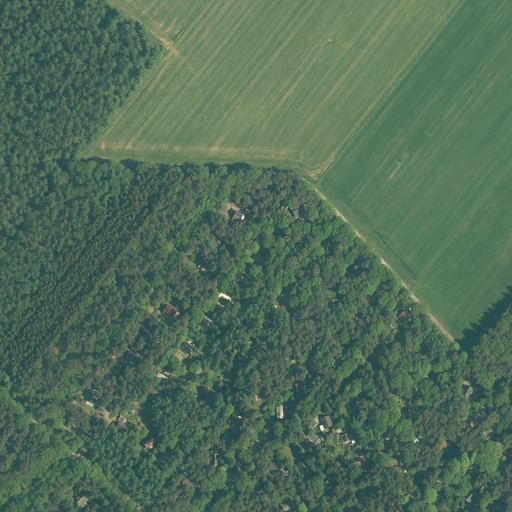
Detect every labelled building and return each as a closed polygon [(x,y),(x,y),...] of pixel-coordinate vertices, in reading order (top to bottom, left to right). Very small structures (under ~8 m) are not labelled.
[(299,221),(307,212),(301,207),(293,216),(299,221)] [(232,220),(240,224),(244,216),(236,212),(236,211),(233,210),(231,213),(234,215),(232,220)] [(281,241),(285,236),(277,229),(273,234),(281,241)] [(223,249),(227,245),(220,240),(221,239),(216,235),(213,240),(217,243),(217,244),(223,249)] [(330,249),(331,248),(331,246),(330,246),(332,243),(327,239),(319,249),(324,253),(328,249),(330,249)] [(263,261),(266,257),(261,254),(262,253),(259,251),(253,258),(257,261),(256,262),(260,264),(263,261)] [(355,274),(362,267),(363,266),(357,260),(349,269),(355,274)] [(197,268),(199,269),(199,270),(203,273),(208,267),(202,263),(200,265),(197,268)] [(305,278),(310,275),(306,269),(301,271),(305,278)] [(242,285),(246,279),(238,273),(234,278),(242,285)] [(188,294),(188,293),(192,288),(187,284),(184,282),(180,287),(188,294)] [(287,302),(290,300),(288,296),(285,297),(285,296),(280,298),(283,305),(288,303),(287,302)] [(328,307),(336,305),(335,297),(332,297),(333,299),(327,300),(328,307)] [(222,301),(219,305),(227,311),(232,305),(224,298),(222,301)] [(178,312),(168,305),(162,313),(172,320),(178,312)] [(412,319),(410,317),(405,312),(399,317),(406,324),(412,319)] [(353,323),(359,323),(359,314),(351,314),(351,318),(353,318),(353,323)] [(311,321),(312,327),(320,326),(319,318),(317,318),(317,320),(311,321)] [(270,319),(263,322),(265,327),(267,326),(270,332),(275,330),(272,324),(270,319)] [(208,332),(212,326),(204,320),(199,325),(208,332)] [(135,332),(144,339),(150,331),(140,324),(135,332)] [(340,343),(338,334),(331,335),(331,338),(333,345),(340,343)] [(251,353),(260,349),(256,340),(252,342),(253,345),(249,347),(251,353)] [(189,355),(193,350),(185,343),(181,349),(189,355)] [(424,352),(426,347),(419,343),(416,348),(424,352)] [(385,354),(387,350),(379,346),(375,354),(382,358),(384,354),(385,354)] [(134,362),(136,359),(130,353),(126,358),(130,361),(129,364),(131,365),(134,362)] [(233,360),(236,371),(244,368),(240,357),(233,360)] [(310,365),(310,371),(318,371),(318,360),(309,360),(309,365),(310,365)] [(443,379),(437,371),(429,378),(435,386),(443,379)] [(112,382),(116,377),(110,373),(106,379),(109,382),(110,381),(112,382)] [(230,385),(227,376),(219,379),(222,388),(230,385)] [(349,390),(349,389),(355,383),(350,378),(343,386),(349,390)] [(307,387),(304,387),(304,383),(298,384),(298,382),(295,382),(295,386),(298,385),(299,391),(296,391),(296,393),(299,393),(305,392),(308,392),(307,387)] [(390,392),(396,391),(394,384),(388,385),(390,392)] [(468,386),(463,395),(470,399),(475,390),(468,386)] [(164,394),(161,393),(149,387),(146,392),(161,399),(164,394)] [(203,402),(211,399),(207,388),(199,391),(203,402)] [(94,405),(97,398),(91,396),(92,394),(85,391),(83,396),(88,398),(86,402),(94,405)] [(256,400),(263,397),(261,392),(254,394),(256,400)] [(352,408),(358,412),(363,403),(357,399),(352,408)] [(142,414),(144,408),(134,405),(132,411),(142,414)] [(412,413),(413,406),(406,405),(404,414),(411,416),(412,413)] [(234,426),(234,427),(239,422),(234,417),(233,418),(231,418),(230,417),(225,422),(230,427),(231,426),(234,426)] [(324,430),(332,427),(329,418),(322,421),(324,427),(323,427),(324,430)] [(474,427),(477,424),(473,418),(465,423),(470,430),(471,429),(472,430),(474,428),(474,427)] [(124,434),(128,429),(120,423),(116,428),(124,434)] [(397,431),(388,428),(384,438),(393,442),(397,431)] [(305,436),(302,442),(307,444),(308,443),(310,439),(311,440),(312,440),(315,441),(312,445),(317,447),(320,441),(316,439),(318,437),(311,432),(310,434),(308,437),(305,436)] [(324,433),(319,438),(323,442),(328,437),(324,433)] [(411,442),(409,445),(415,450),(418,448),(415,445),(419,441),(421,439),(420,438),(416,434),(414,437),(415,438),(411,442)] [(185,442),(185,438),(180,437),(180,435),(177,435),(176,443),(180,443),(180,442),(185,442)] [(354,436),(353,436),(350,437),(350,435),(341,437),(342,442),(344,441),(344,443),(351,441),(352,445),(356,444),(354,436)] [(146,449),(156,443),(152,437),(142,444),(146,449)] [(449,447),(450,443),(443,440),(439,451),(444,453),(447,446),(449,447)] [(383,460),(388,456),(385,451),(382,452),(381,450),(377,452),(383,460)] [(391,466),(395,465),(396,469),(401,468),(400,462),(402,462),(402,460),(400,460),(399,458),(390,459),(391,466)] [(363,459),(353,462),(354,469),(365,466),(363,459)] [(303,475),(310,469),(302,461),(296,467),(303,475)] [(277,474),(282,468),(278,465),(278,464),(274,462),(270,469),(277,474)] [(417,478),(415,480),(421,486),(426,482),(427,483),(429,480),(427,478),(427,479),(423,475),(418,479),(417,478)] [(331,485),(333,482),(331,480),(333,478),(329,476),(328,477),(327,477),(322,483),(328,488),(329,488),(331,486),(331,485)] [(267,489),(258,492),(260,498),(265,496),(266,499),(270,497),(267,489)] [(471,491),(464,498),(463,499),(469,505),(477,496),(471,491)] [(77,508),(86,499),(80,493),(77,496),(78,496),(72,503),(77,508)] [(442,505),(447,500),(440,493),(435,497),(442,505)] [(409,497),(403,500),(407,509),(413,506),(409,497)] [(282,504),(280,506),(283,511),(291,508),(288,503),(283,506),(282,504)]
